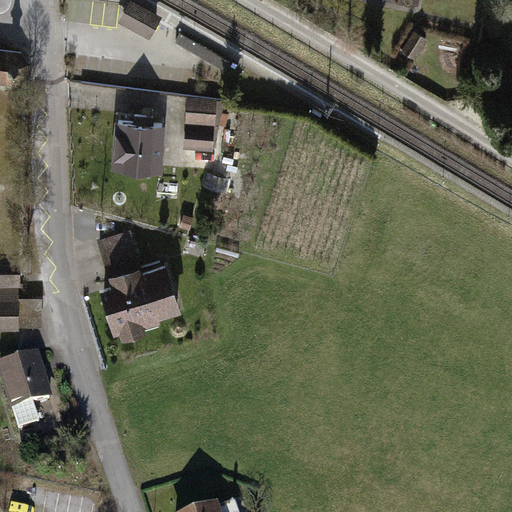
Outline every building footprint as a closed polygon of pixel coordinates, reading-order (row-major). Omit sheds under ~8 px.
[(226,71),(232,61),(219,54),(181,32),(180,35),(175,43),(226,71)] [(416,32),(403,50),(415,58),(427,40),(416,32)] [(21,53),(0,50),(0,83),(16,86),(29,78),(30,65),(21,53)] [(186,147),(214,150),(224,100),(188,97),(186,147)] [(163,175),(167,128),(145,126),(119,123),(114,170),(163,175)] [(99,290),(114,336),(120,334),(123,343),(147,336),(145,331),(161,326),(160,321),(182,314),(168,268),(143,276),(129,232),(97,242),(111,287),(99,290)] [(0,330),(20,330),(18,274),(0,274),(0,330)] [(44,368),(40,356),(0,368),(0,382),(10,416),(55,403),(44,368)]
